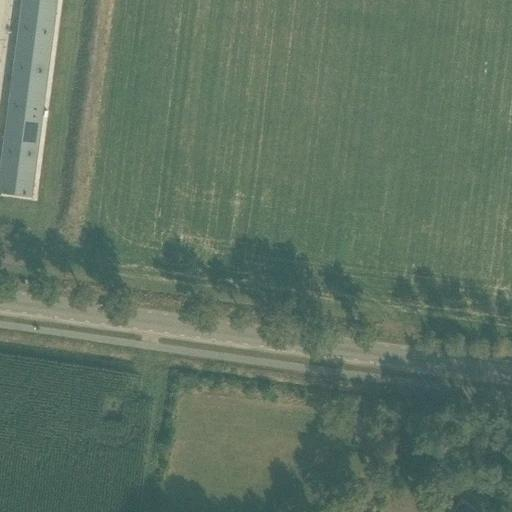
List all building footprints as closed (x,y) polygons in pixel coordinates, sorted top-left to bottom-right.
[(23,0),(20,29),(54,33),(58,0),(23,0)] [(54,33),(20,29),(15,67),(49,72),(54,33)] [(15,67),(10,106),(44,110),(49,72),(15,67)] [(9,115),(43,120),(44,110),(10,106),(9,115)] [(38,158),(43,120),(9,115),(4,154),(38,158)] [(0,194),(33,198),(38,158),(4,154),(0,182),(0,194)]
